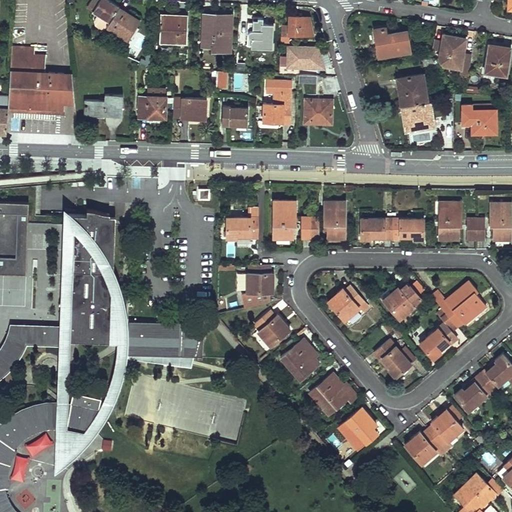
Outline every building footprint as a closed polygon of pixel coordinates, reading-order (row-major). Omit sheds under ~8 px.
[(96,7),(94,11),(100,15),(96,21),(97,25),(104,30),(107,25),(119,6),(108,0),(92,0),(90,4),(96,7)] [(140,19),(119,6),(107,25),(114,29),(128,39),(140,19)] [(212,52),(232,52),(233,13),(217,13),(217,14),(203,14),(202,47),(212,47),(212,52)] [(161,16),(159,41),(173,42),(187,42),(189,15),(178,14),(178,17),(161,16)] [(313,34),(308,17),(290,16),(289,31),(286,31),(285,37),(289,37),(289,34),(313,34)] [(252,37),(251,47),(272,48),(274,25),(263,24),(263,18),(254,17),(254,29),(251,30),(248,32),(248,33),(249,36),(252,37)] [(114,29),(107,25),(104,30),(110,34),(114,29)] [(386,27),(375,29),(380,55),(411,50),(408,30),(387,33),(386,27)] [(468,38),(445,34),(444,40),(442,51),(440,59),(444,66),(461,68),(460,76),(470,77),(473,54),(466,52),(468,38)] [(444,40),(436,38),(434,50),(442,51),(444,40)] [(511,46),(490,43),(486,71),(507,75),(511,46)] [(36,46),(12,44),(8,109),(8,110),(65,114),(65,102),(70,102),(75,102),(72,73),(67,72),(47,71),(48,54),(35,53),(36,46)] [(289,46),(288,66),(320,68),(319,59),(321,59),(318,47),(289,46)] [(246,53),(238,53),(236,71),(245,71),(246,53)] [(430,58),(424,58),(425,66),(435,64),(436,57),(433,57),(430,58)] [(227,70),(217,70),(217,87),(227,87),(227,70)] [(428,101),(423,73),(401,77),(404,92),(400,92),(402,105),(428,101)] [(317,75),(299,74),(299,82),(317,83),(317,75)] [(316,93),(316,84),(305,84),(305,93),(316,93)] [(274,103),(265,102),(264,120),(281,121),(280,124),(289,124),(291,93),(286,92),(278,92),(275,92),(274,103)] [(106,100),(86,100),(85,114),(105,115),(106,109),(122,110),(123,93),(106,93),(106,100)] [(165,96),(140,95),(139,116),(165,117),(165,96)] [(206,98),(174,97),(173,116),(206,118),(206,98)] [(331,123),(332,99),(305,98),(305,115),(310,115),(310,120),(319,120),(319,122),(331,123)] [(428,101),(402,105),(406,130),(417,128),(416,123),(435,120),(431,100),(428,101)] [(474,103),(465,104),(465,122),(472,122),(472,125),(485,125),(485,131),(497,131),(497,109),(474,109),(474,103)] [(223,105),(222,124),(247,125),(248,108),(235,107),(235,106),(223,105)] [(0,131),(5,132),(7,132),(8,110),(8,109),(0,108),(0,131)] [(49,174),(35,175),(36,185),(37,185),(50,184),(49,174)] [(0,182),(0,188),(22,186),(21,201),(36,201),(37,185),(36,185),(35,175),(0,178),(0,182)] [(0,287),(28,288),(39,267),(34,267),(35,222),(36,215),(36,201),(21,201),(22,186),(0,188),(0,182),(0,287)] [(209,189),(200,189),(199,198),(209,198),(209,189)] [(114,264),(106,248),(93,229),(78,210),(65,200),(56,469),(74,456),(91,439),(105,420),(120,390),(124,371),(126,359),(126,358),(126,355),(128,337),(128,321),(127,303),(121,281),(114,264)] [(296,200),(274,200),(274,237),(294,237),(294,223),(296,223),(296,200)] [(346,201),(325,201),(324,223),(328,223),(328,230),(328,238),(346,238),(346,201)] [(461,201),(439,201),(439,238),(459,238),(459,224),(461,224),(461,201)] [(511,201),(491,201),(491,223),(494,223),(494,228),(494,238),(511,238),(511,201)] [(45,215),(36,215),(35,222),(34,267),(39,267),(43,260),(45,215)] [(258,216),(226,215),(225,235),(236,236),(236,233),(249,233),(249,236),(257,236),(258,216)] [(319,217),(310,217),(310,237),(320,237),(319,217)] [(391,218),(361,217),(361,237),(370,238),(370,234),(383,234),(383,238),(391,238),(391,218)] [(476,217),(467,217),(468,238),(476,238),(476,217)] [(484,217),(476,217),(476,238),(484,237),(484,217)] [(424,218),(391,218),(391,238),(399,238),(400,235),(413,235),(413,238),(424,238),(424,218)] [(257,263),(250,263),(250,271),(247,271),(247,290),(269,291),(269,279),(273,279),(273,270),(269,270),(269,263),(257,263)] [(475,289),(468,280),(446,299),(438,290),(432,295),(439,303),(441,306),(457,325),(463,320),(464,322),(485,304),(477,293),(475,295),(473,292),(475,289)] [(386,288),(379,294),(399,318),(414,305),(412,303),(418,298),(407,286),(404,285),(403,284),(397,289),(395,287),(389,292),(386,288)] [(343,287),(337,293),(339,295),(330,303),(344,319),(359,306),(357,304),(363,300),(350,285),(345,289),(343,287)] [(337,293),(328,300),(330,303),(339,295),(337,293)] [(414,305),(407,311),(410,315),(417,309),(416,307),(421,302),(418,298),(412,303),(414,305)] [(270,309),(255,323),(260,328),(258,330),(271,345),(287,330),(280,322),(282,319),(277,313),(275,315),(270,309)] [(282,319),(280,322),(287,330),(290,328),(282,319)] [(193,357),(198,336),(193,336),(194,331),(182,330),(182,325),(131,324),(131,321),(128,321),(128,337),(126,355),(193,357)] [(131,321),(131,324),(182,325),(182,330),(194,331),(193,336),(198,336),(202,323),(131,321)] [(444,322),(420,342),(432,357),(440,350),(439,348),(449,340),(450,342),(456,336),(444,322)] [(63,327),(10,325),(8,331),(6,337),(1,347),(0,348),(0,378),(5,374),(12,367),(18,358),(25,345),(62,346),(63,341),(63,327)] [(304,337),(281,356),(300,379),(319,362),(315,356),(318,353),(304,337)] [(389,337),(373,350),(380,358),(382,356),(390,367),(389,368),(395,376),(411,363),(389,337)] [(485,369),(479,374),(492,390),(507,377),(511,372),(511,362),(504,353),(495,360),(497,363),(487,371),(485,369)] [(193,357),(126,355),(126,358),(126,359),(191,368),(193,357)] [(382,356),(380,358),(389,368),(390,367),(382,356)] [(495,360),(485,369),(487,371),(497,363),(495,360)] [(344,384),(333,371),(310,391),(329,413),(349,396),(345,392),(348,389),(344,384)] [(462,388),(455,395),(468,410),(492,390),(479,374),(473,379),(475,381),(464,390),(462,388)] [(473,379),(462,388),(464,390),(475,381),(473,379)] [(347,381),(344,384),(348,389),(345,392),(349,396),(351,399),(357,394),(347,381)] [(17,450),(13,447),(16,444),(22,437),(30,433),(40,429),(51,428),(62,428),(68,429),(68,426),(84,429),(92,431),(99,399),(74,394),(71,405),(62,404),(52,403),(39,404),(27,407),(16,412),(7,418),(1,423),(0,421),(0,511),(16,511),(12,506),(7,496),(4,487),(9,487),(8,480),(8,474),(10,465),(12,457),(17,450)] [(362,405),(340,424),(359,447),(378,431),(373,425),(377,422),(362,405)] [(447,408),(437,416),(439,419),(449,410),(447,408)] [(434,424),(428,428),(441,443),(445,439),(447,441),(463,427),(449,410),(439,419),(437,416),(431,421),(434,424)] [(421,430),(414,436),(416,438),(407,446),(422,462),(437,449),(435,447),(441,443),(428,428),(423,433),(421,430)] [(414,436),(405,443),(407,446),(416,438),(414,436)] [(103,438),(102,449),(111,449),(112,438),(103,438)] [(511,466),(502,477),(511,486),(511,466)] [(490,474),(485,479),(477,471),(454,493),(464,503),(459,507),(462,511),(497,511),(491,504),(483,511),(479,507),(481,505),(479,503),(494,489),(496,491),(502,486),(490,474)] [(494,489),(479,503),(481,505),(496,491),(494,489)]
